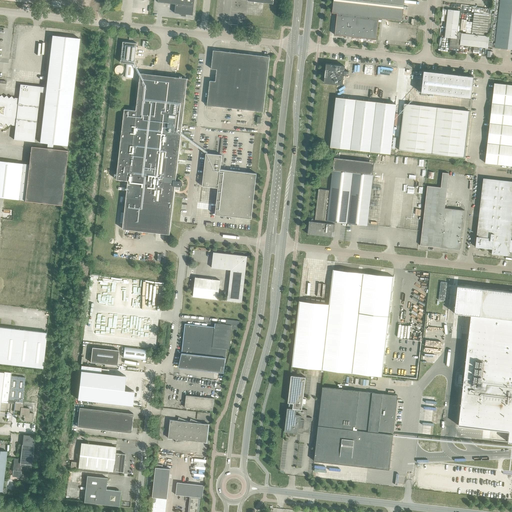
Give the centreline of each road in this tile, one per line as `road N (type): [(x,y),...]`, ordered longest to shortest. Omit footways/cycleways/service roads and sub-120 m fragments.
road 1 (unclassified): [(270,241),(194,235),(183,243),(172,346),(155,369),(138,511)]
road 2 (secondary): [(270,241),(227,471)]
road 3 (secondary): [(242,472),(282,243)]
road 4 (unclassified): [(511,268),(282,243)]
road 5 (secondary): [(292,44),(270,241)]
road 6 (secondary): [(282,243),(304,46)]
road 7 (tertiary): [(457,511),(261,488)]
road 8 (unclassified): [(267,130),(200,122),(209,36)]
